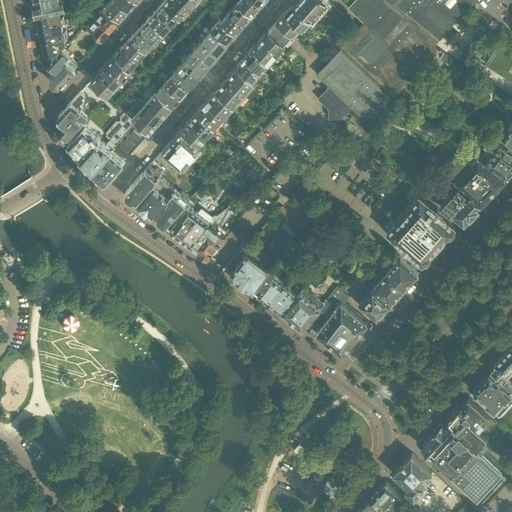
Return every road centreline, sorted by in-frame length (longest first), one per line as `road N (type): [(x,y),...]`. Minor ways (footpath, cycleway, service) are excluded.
road 1 (tertiary): [(334,379),(100,205)]
road 2 (residential): [(278,0),(100,205)]
road 3 (tertiary): [(511,188),(334,379)]
road 4 (unclassified): [(373,408),(511,259)]
road 5 (tertiary): [(386,443),(408,441),(511,330)]
road 6 (residential): [(36,116),(150,0)]
